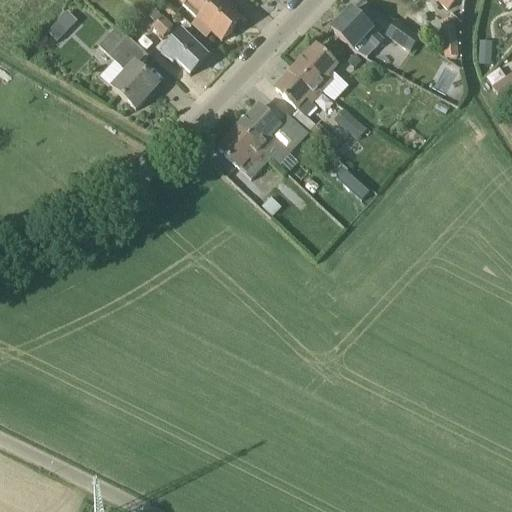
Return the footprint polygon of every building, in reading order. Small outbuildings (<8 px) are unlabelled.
[(178,0),(201,20),(193,30),(206,42),(212,35),(222,44),(242,22),(218,2),(212,8),(203,0),(178,0)] [(436,0),(449,11),(459,0),(436,0)] [(61,47),(81,26),(66,12),(46,33),(61,47)] [(364,41),(375,51),(383,42),(351,12),(331,33),(352,52),(364,41)] [(162,19),(152,29),(163,39),(173,29),(162,19)] [(444,61),(458,60),(454,22),(440,23),(444,61)] [(409,54),(419,41),(396,24),(386,38),(409,54)] [(112,92),(136,113),(158,89),(137,69),(146,59),(127,41),(116,31),(99,49),(127,76),(125,78),(112,92)] [(190,77),(206,61),(180,37),(164,53),(190,77)] [(338,68),(316,48),(296,70),(321,94),(322,92),(330,84),(331,83),(327,79),(338,68)] [(311,104),(321,94),(296,70),(275,92),(297,112),(308,100),(311,104)] [(503,107),(511,100),(511,74),(491,89),(503,107)] [(264,154),(275,143),(271,139),(281,129),(259,109),(239,131),(264,154)] [(313,127),(300,115),(293,122),(306,134),(313,127)] [(347,116),(337,128),(355,144),(366,133),(347,116)] [(271,161),(264,154),(239,131),(218,152),(240,172),(241,171),(251,180),(260,170),(262,171),(271,161)] [(270,201),(260,211),(271,220),(280,210),(270,201)]
